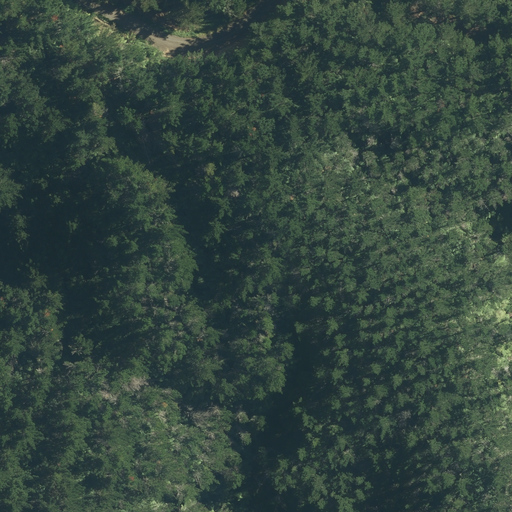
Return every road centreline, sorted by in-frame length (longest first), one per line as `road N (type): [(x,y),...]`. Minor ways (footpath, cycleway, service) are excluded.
road 1 (track): [(75,0),(158,37),(195,39),(255,0)]
road 2 (track): [(396,0),(511,31)]
